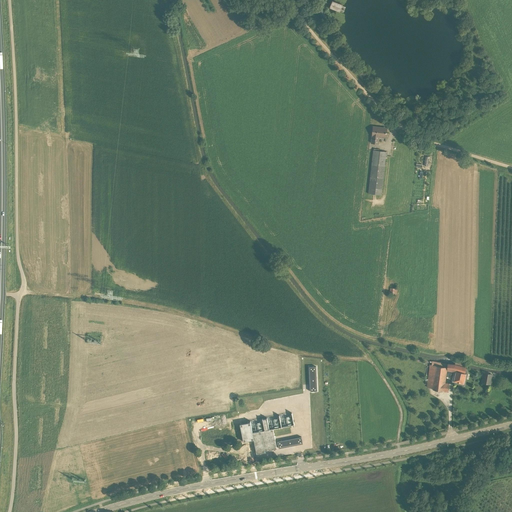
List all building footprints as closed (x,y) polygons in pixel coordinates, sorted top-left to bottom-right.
[(343,5),(332,1),(329,8),(340,12),(343,5)] [(373,127),(371,144),(378,144),(379,137),(386,138),(387,130),(378,129),(378,128),(373,127)] [(373,151),(368,194),(381,196),(386,152),(373,151)] [(448,392),(449,383),(445,383),(446,375),(447,375),(447,376),(454,378),(453,381),(464,384),(466,373),(465,373),(466,370),(466,369),(466,368),(466,367),(464,367),(465,363),(462,362),(456,360),(455,364),(453,364),(448,363),(447,366),(432,361),(432,362),(431,365),(429,365),(427,387),(433,388),(433,390),(448,392)] [(317,392),(316,368),(309,368),(310,393),(317,392)] [(491,384),(493,375),(493,374),(483,373),(481,383),(491,384)] [(252,433),(250,422),(240,424),(243,442),(254,440),(257,454),(265,452),(265,451),(277,449),(273,429),(269,430),(267,418),(263,419),(265,431),(252,433)] [(230,427),(198,434),(202,454),(235,448),(230,427)] [(303,444),(302,437),(277,442),(279,449),(303,444)]
